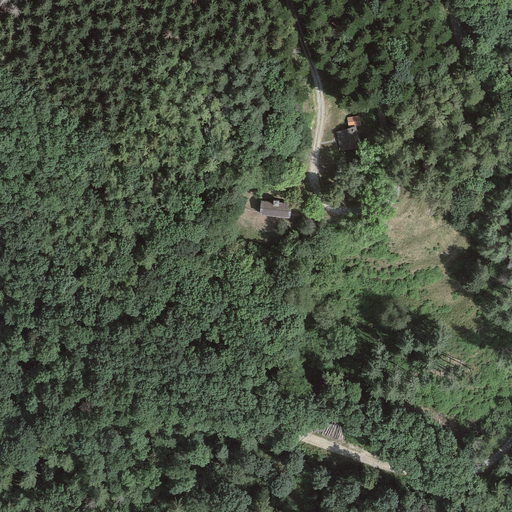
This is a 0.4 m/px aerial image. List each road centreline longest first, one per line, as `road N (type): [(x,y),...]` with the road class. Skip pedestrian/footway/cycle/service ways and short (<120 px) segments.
road 1 (track): [(511,435),(498,455),(452,475),(415,472),(184,405),(0,293)]
road 2 (track): [(289,0),(319,90),(316,180),(327,202),(371,210),(389,203),(397,183),(373,47),(374,0)]
road 3 (track): [(453,0),(472,66),(511,118)]
